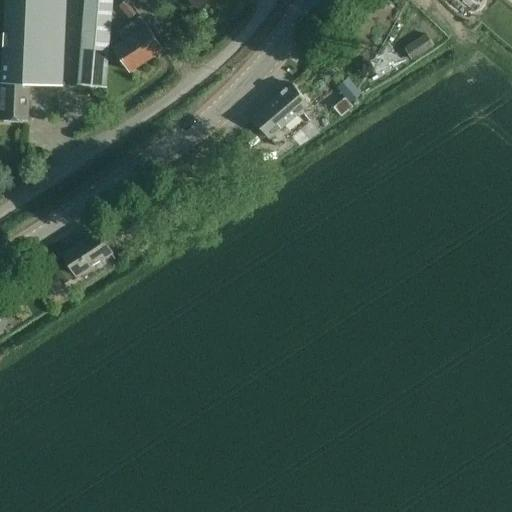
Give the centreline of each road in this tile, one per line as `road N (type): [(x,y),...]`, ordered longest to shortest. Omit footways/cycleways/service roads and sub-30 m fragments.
road 1 (secondary): [(0,260),(220,110),(308,0)]
road 2 (residential): [(0,214),(184,94),(277,0)]
